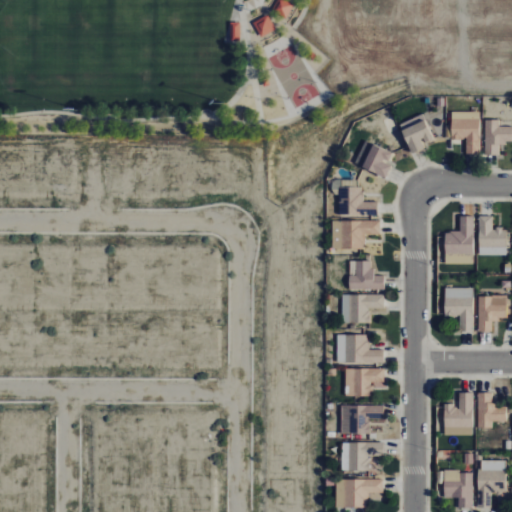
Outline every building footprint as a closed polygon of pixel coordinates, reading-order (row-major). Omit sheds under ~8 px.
[(248,0),(248,8),(263,8),(263,0),(248,0)] [(286,19),(293,7),(281,0),(278,0),(272,11),(286,19)] [(260,37),(274,31),(268,16),(253,22),(260,37)] [(229,22),(239,22),(239,41),(229,41),(229,22)] [(311,52),(315,56),(311,60),(307,56),(311,52)] [(422,114),(433,139),(425,143),(423,138),(422,139),(420,139),(424,148),(412,154),(399,124),(422,114)] [(451,119),(450,139),(460,140),(462,140),(462,138),(465,138),(465,154),(478,154),(478,119),(451,119)] [(484,155),(484,120),(498,120),(498,126),(511,126),(511,141),(504,141),(504,145),(500,145),(497,145),(497,155),(484,155)] [(373,144),(393,154),(389,161),(384,159),(383,160),(382,161),(391,165),(385,178),(362,167),(373,144)] [(377,215),(338,215),(338,187),(360,187),(360,191),(362,191),(362,194),(362,201),(377,201),(377,215)] [(444,253),(444,233),(449,233),(449,231),(452,231),(459,231),(459,216),(472,216),(472,253),(444,253)] [(478,248),(478,216),(491,216),(491,230),(495,230),(495,227),(498,227),(500,227),(500,230),(505,230),(505,248),(478,248)] [(378,221),(331,221),(331,249),(362,249),(362,244),(364,244),(364,241),(364,234),(378,234),(378,221)] [(348,289),(383,289),(383,275),(373,275),(373,272),(373,269),(370,269),(370,261),(348,261),(348,289)] [(383,294),(341,294),(341,323),(369,323),(369,313),(369,311),(367,311),(367,308),(383,308),(383,294)] [(444,295),(444,317),(454,317),(456,317),(456,315),(458,315),(458,331),(472,331),(472,295),(444,295)] [(477,331),(477,297),(489,297),(489,303),(505,303),(505,318),(498,318),(498,321),(494,321),(491,321),(490,331),(477,331)] [(383,362),(336,362),(336,335),(366,335),(366,339),(368,339),(368,342),(368,349),(383,349),(383,362)] [(344,368),(344,396),(372,396),(372,388),(372,385),(369,385),(369,382),(383,382),(383,368),(344,368)] [(444,429),(444,404),(452,404),(452,407),(454,407),(456,407),(456,409),(458,409),(458,392),(471,392),(471,429),(444,429)] [(477,393),(477,428),(490,428),(490,421),(505,421),(505,406),(497,406),(498,403),(494,403),(490,403),(490,393),(477,393)] [(382,405),(340,405),(340,434),(368,433),(368,424),(368,422),(367,422),(367,419),(382,418),(382,405)] [(340,470),(368,470),(368,461),(368,459),(367,459),(367,456),(382,456),(382,443),(340,443),(340,470)] [(504,473),(504,491),(500,491),(500,493),(498,493),(490,493),(490,508),(477,508),(477,472),(504,473)] [(471,508),(471,473),(459,474),(459,480),(443,480),(443,495),(450,495),(450,498),(454,498),(458,498),(458,508),(471,508)] [(382,479),(335,479),(335,507),(365,507),(365,503),(367,503),(367,500),(367,493),(382,493),(382,479)]
